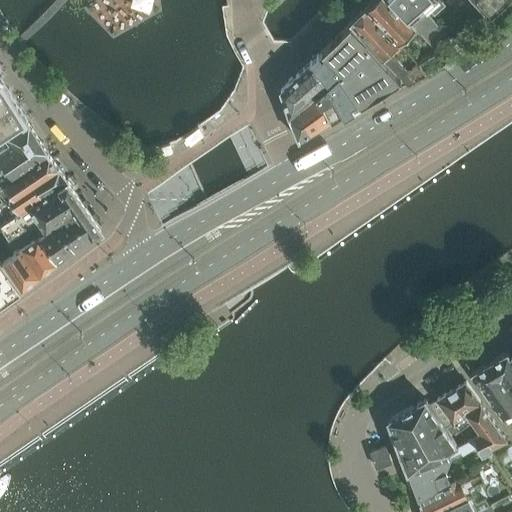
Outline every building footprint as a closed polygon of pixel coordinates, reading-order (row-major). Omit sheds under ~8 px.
[(419,44),(417,45),(427,57),(438,51),(429,40),(391,0),(372,0),(366,7),(399,42),(409,33),(419,44)] [(424,8),(416,0),(391,0),(429,40),(442,29),(433,20),(428,13),(428,12),(427,11),(424,8)] [(416,0),(424,8),(433,0),(416,0)] [(511,0),(473,0),(491,19),(507,5),(511,0)] [(351,21),(350,22),(401,79),(408,88),(418,83),(389,50),(399,42),(366,7),(366,6),(365,7),(363,10),(353,19),(351,21)] [(353,86),(351,88),(362,104),(401,79),(350,22),(322,50),(353,86)] [(309,62),(308,63),(327,83),(323,88),(343,112),(342,113),(344,115),(362,104),(351,88),(353,86),(322,50),(320,52),(318,51),(310,59),(311,60),(310,61),(309,62)] [(295,75),(293,77),(292,76),(288,80),(289,81),(280,89),(290,116),(290,117),(323,88),(327,83),(308,63),(295,75)] [(0,133),(26,116),(20,105),(19,105),(9,90),(10,90),(6,83),(2,77),(0,78),(0,133)] [(323,88),(290,117),(299,139),(331,120),(342,113),(343,112),(323,88)] [(26,116),(0,133),(0,184),(49,151),(26,116)] [(0,194),(4,202),(0,204),(0,224),(67,179),(67,178),(58,164),(49,151),(49,152),(49,151),(0,184),(0,194)] [(46,230),(39,234),(57,261),(100,228),(67,179),(0,224),(0,226),(9,239),(38,220),(46,230)] [(39,234),(21,247),(40,274),(57,261),(39,234)] [(21,247),(2,260),(22,289),(40,274),(21,247)] [(0,304),(21,290),(21,289),(22,289),(2,260),(1,261),(0,260),(0,304)] [(511,359),(511,357),(507,351),(490,361),(511,392),(511,359)] [(511,392),(490,361),(472,372),(508,422),(511,419),(511,392)] [(466,381),(437,398),(454,421),(458,426),(470,418),(467,411),(481,402),(470,387),(466,381)] [(459,444),(459,442),(458,443),(446,426),(426,398),(392,417),(389,423),(408,471),(450,454),(448,449),(459,444)] [(448,449),(450,454),(408,471),(409,474),(405,476),(410,487),(413,485),(419,499),(454,481),(449,471),(454,457),(480,443),(484,450),(507,438),(481,402),(467,411),(470,418),(479,431),(467,438),(459,442),(459,444),(448,449)] [(372,449),(371,452),(376,466),(379,467),(390,463),(392,460),(386,446),(384,445),(372,449)] [(454,481),(419,499),(423,511),(439,511),(473,496),(469,488),(484,480),(481,474),(480,473),(478,469),(454,481)] [(474,511),(489,505),(485,498),(477,502),(473,496),(439,511),(474,511)]
